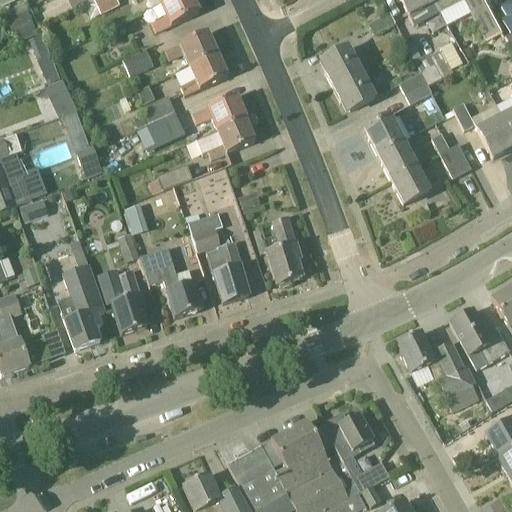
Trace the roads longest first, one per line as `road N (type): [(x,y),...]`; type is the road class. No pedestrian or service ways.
road 1 (residential): [(48,508),(326,381),(365,373)]
road 2 (residential): [(0,408),(265,325),(294,351)]
road 3 (tertiary): [(6,452),(294,351)]
road 4 (unclassified): [(362,296),(260,40)]
road 5 (residential): [(362,296),(511,210)]
road 6 (residential): [(455,511),(382,387),(365,373)]
road 7 (tertiary): [(373,323),(430,298),(511,244)]
